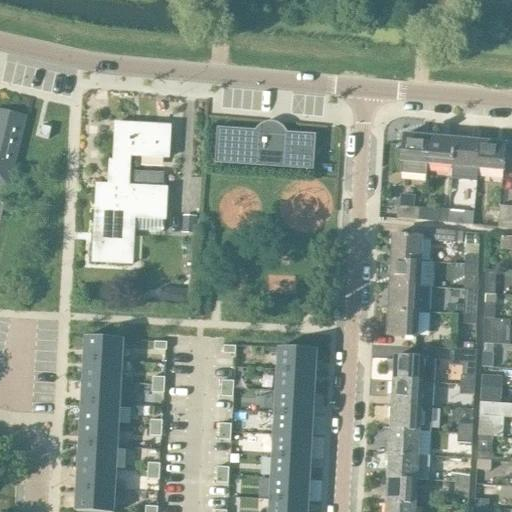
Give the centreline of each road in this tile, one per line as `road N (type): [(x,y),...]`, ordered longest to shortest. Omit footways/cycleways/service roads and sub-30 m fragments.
road 1 (residential): [(363,88),(340,511)]
road 2 (unclassified): [(363,88),(108,66),(0,42)]
road 3 (unclassified): [(511,101),(363,88)]
